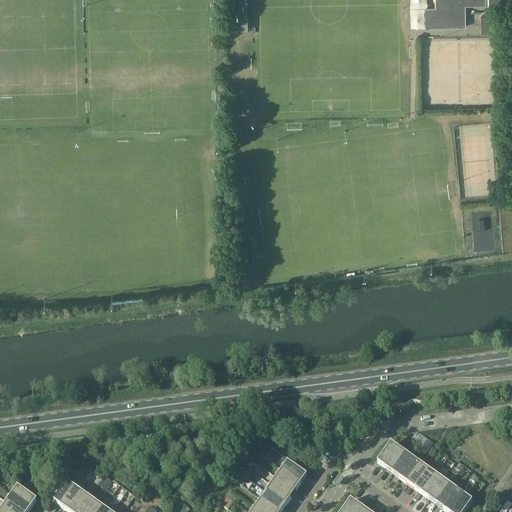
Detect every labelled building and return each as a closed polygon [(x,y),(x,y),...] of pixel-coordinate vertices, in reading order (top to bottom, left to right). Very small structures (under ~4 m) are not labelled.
[(465,5),(486,5),(486,0),(435,0),(436,7),(425,8),(426,28),(466,27),(465,5)] [(495,33),(495,17),(479,17),(479,33),(495,33)] [(390,447),(378,464),(386,470),(398,452),(390,447),(391,447),(390,447)] [(398,452),(386,470),(393,475),(405,457),(398,452)] [(405,457),(393,475),(400,480),(412,463),(405,457)] [(412,463),(400,480),(407,485),(420,468),(412,463)] [(254,464),(251,468),(257,472),(260,468),(254,464)] [(288,466),(283,473),(300,485),(305,478),(306,478),(305,477),(288,465),(288,466)] [(420,468),(407,485),(415,490),(427,473),(420,468)] [(283,473),(278,480),(295,493),(300,485),(283,473)] [(427,473),(415,490),(422,496),(434,478),(427,473)] [(434,478),(422,496),(429,501),(435,492),(442,484),(434,478)] [(278,480),(273,488),(290,500),(295,493),(278,480)] [(435,492),(429,501),(437,506),(446,492),(449,489),(442,484),(435,492)] [(66,485),(53,503),(54,503),(61,508),(73,491),(66,486),(66,485)] [(273,488),(267,495),(285,507),(290,500),(273,488)] [(446,492),(437,506),(444,511),(456,494),(449,489),(446,492)] [(18,491),(13,498),(30,510),(35,503),(36,503),(36,502),(34,501),(19,490),(18,491)] [(73,491),(61,508),(66,511),(69,511),(81,496),(73,491)] [(456,494),(444,511),(445,511),(454,511),(464,499),(456,494)] [(267,495),(262,502),(275,511),(281,511),(285,507),(267,495)] [(81,496),(69,511),(80,511),(88,501),(81,496)] [(13,498),(8,505),(17,511),(28,511),(30,510),(13,498)] [(464,499),(454,511),(466,511),(471,505),(471,504),(464,499)] [(88,501),(80,511),(91,511),(95,507),(88,501)] [(275,511),(262,502),(257,510),(260,511),(275,511)] [(350,503),(343,511),(355,511),(358,509),(350,503),(351,503),(350,503)] [(507,503),(502,510),(504,511),(506,511),(511,506),(507,503)]
